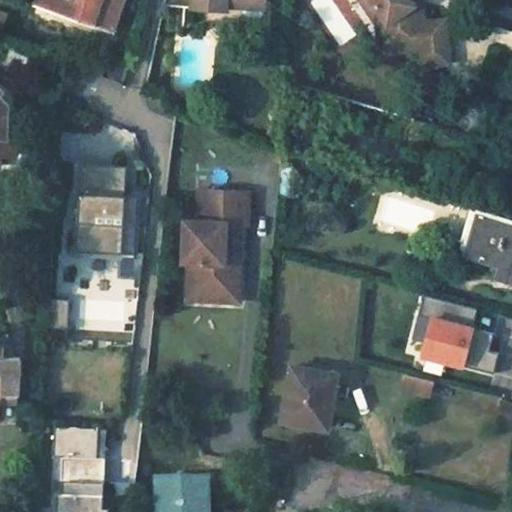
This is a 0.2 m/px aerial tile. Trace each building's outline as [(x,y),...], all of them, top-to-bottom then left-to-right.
[(42,0),(41,4),(117,20),(121,0),(42,0)] [(192,0),(191,13),(228,16),(228,10),(229,3),(236,4),(235,10),(235,21),(253,22),(257,19),(258,0),(192,0)] [(385,30),(387,49),(413,47),(441,44),(438,17),(416,19),(415,2),(405,3),(403,0),(355,0),(371,22),(380,22),(385,30)] [(380,22),(371,22),(373,50),(387,49),(385,30),(380,22)] [(441,44),(413,47),(415,63),(442,61),(441,44)] [(0,51),(0,167),(14,168),(15,157),(31,158),(32,137),(22,137),(24,116),(10,96),(23,87),(0,51)] [(126,167),(80,164),(77,222),(71,222),(70,250),(134,254),(137,197),(124,196),(126,167)] [(249,194),(199,189),(195,219),(182,218),(178,260),(183,261),(182,276),(192,289),(221,292),(235,281),(237,260),(232,259),(236,225),(246,226),(249,194)] [(511,223),(485,215),(473,260),(509,271),(505,284),(511,285),(511,223)] [(134,254),(70,250),(69,256),(118,258),(117,278),(139,279),(142,254),(134,254)] [(192,289),(182,276),(179,297),(232,303),(235,281),(221,292),(192,289)] [(480,310),(425,296),(420,316),(433,319),(427,344),(423,356),(495,375),(501,355),(491,352),(496,335),(475,330),(480,310)] [(433,319),(420,316),(414,340),(427,344),(433,319)] [(0,399),(16,399),(16,351),(5,352),(5,340),(0,340),(0,399)] [(290,367),(280,421),(326,429),(335,374),(290,367)] [(431,382),(407,376),(403,390),(427,396),(431,382)] [(96,460),(97,428),(52,425),(51,458),(60,458),(58,497),(53,496),(52,511),(107,511),(101,511),(103,460),(96,460)] [(104,428),(97,428),(96,460),(103,460),(104,428)] [(153,483),(154,511),(206,511),(205,482),(153,483)]
